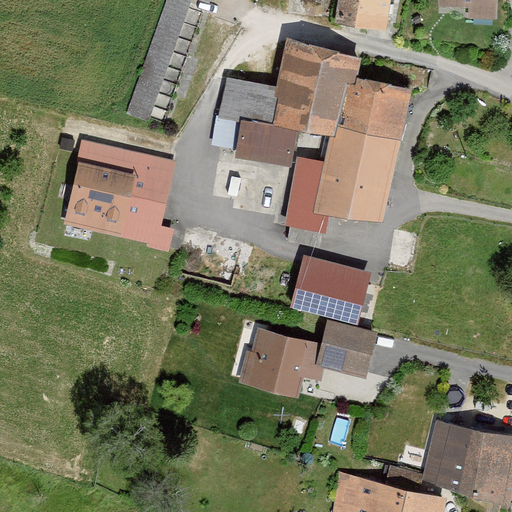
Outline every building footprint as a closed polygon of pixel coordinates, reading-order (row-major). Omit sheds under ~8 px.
[(163,0),(123,112),(168,128),(214,0),(163,0)] [(336,0),(333,20),(386,29),(390,0),(336,0)] [(498,0),(439,0),(439,6),(466,6),(466,19),(498,19),(498,0)] [(296,157),(280,224),(320,233),(324,215),(375,227),(406,92),(354,80),(359,58),(283,41),(272,88),(225,77),(216,117),(235,122),(228,154),(285,167),(293,130),(326,138),(320,162),(296,157)] [(83,138),(63,222),(148,242),(148,245),(169,250),(174,226),(162,224),(176,160),(83,138)] [(368,271),(301,254),(288,308),(321,317),(315,343),(252,328),(239,381),(296,395),(301,375),(319,379),(322,367),(364,377),(376,329),(355,324),(368,271)] [(510,504),(511,493),(511,431),(437,418),(422,477),(510,504)] [(437,511),(441,498),(339,473),(329,511),(437,511)]
